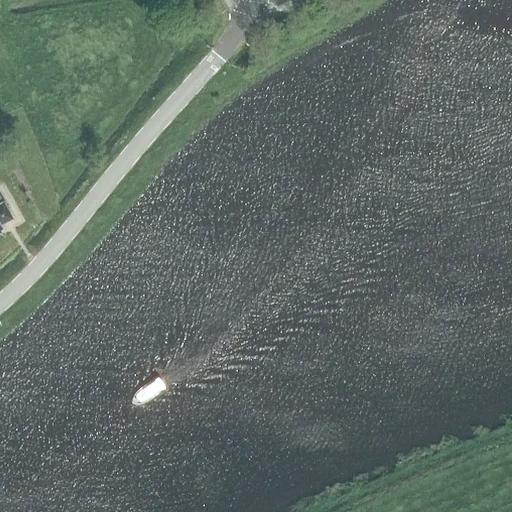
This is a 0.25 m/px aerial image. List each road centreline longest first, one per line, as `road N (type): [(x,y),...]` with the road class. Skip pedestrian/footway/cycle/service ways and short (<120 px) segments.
road 1 (unclassified): [(0,303),(35,273),(211,65),(253,0)]
road 2 (track): [(511,452),(370,511)]
